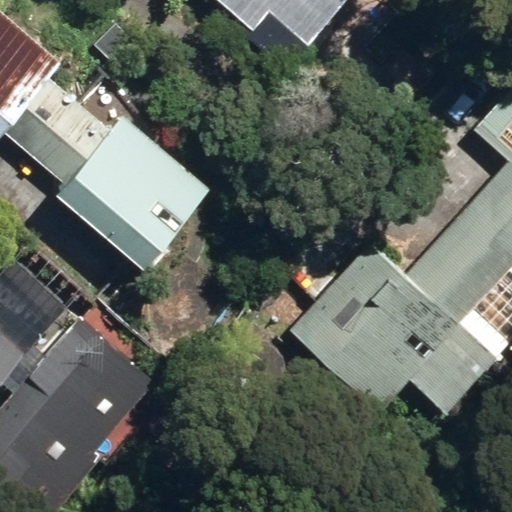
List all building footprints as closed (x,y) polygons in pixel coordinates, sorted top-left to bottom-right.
[(213,0),(290,67),(348,0),(213,0)] [(11,134),(41,159),(86,105),(55,78),(67,63),(0,7),(0,139),(4,142),(11,134)] [(511,98),(483,131),(511,157),(511,166),(464,218),(511,261),(511,98)] [(86,105),(41,159),(73,186),(64,197),(153,271),(219,192),(130,118),(118,132),(86,105)] [(511,261),(464,218),(414,275),(376,242),(295,331),(389,415),(418,383),(454,415),(507,357),(511,361),(511,261)] [(0,418),(0,488),(25,511),(60,511),(104,458),(107,461),(136,430),(180,471),(214,436),(89,317),(52,356),(38,343),(64,316),(12,267),(0,279),(0,394),(9,385),(21,397),(0,418)] [(212,310),(167,272),(128,319),(173,357),(212,310)]
